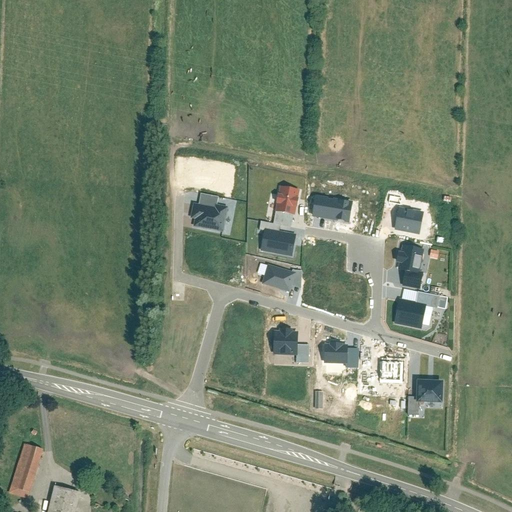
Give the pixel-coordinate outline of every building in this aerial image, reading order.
[(300,193),(281,189),(276,213),(293,216),(295,217),(300,193)] [(202,194),(199,205),(215,209),(216,206),(218,198),(202,194)] [(353,204),(316,197),(312,217),(349,224),(353,204)] [(199,205),(194,204),(191,220),(195,221),(194,226),(222,233),(227,211),(225,207),(216,206),(215,209),(199,205)] [(423,215),(400,210),(396,229),(418,234),(423,215)] [(293,216),(276,213),(274,224),(280,226),(291,228),(293,216)] [(260,230),(264,231),(264,229),(279,232),(280,226),(274,224),(261,222),(260,230)] [(279,232),(264,229),(264,231),(260,251),(292,257),(296,235),(279,232)] [(432,247),(398,241),(394,265),(400,266),(398,273),(419,277),(420,274),(427,275),(432,247)] [(292,272),(268,265),(262,284),(291,293),(292,287),(296,274),(292,272)] [(293,270),(292,272),(296,274),(292,287),(301,290),(303,272),(293,270)] [(417,294),(415,304),(426,306),(425,309),(436,311),(439,298),(417,294)] [(415,304),(398,300),(393,326),(421,331),(425,309),(426,306),(415,304)] [(280,332),(275,332),(274,355),(297,356),(298,345),(298,333),(292,333),(292,330),(280,330),(280,332)] [(309,346),(298,345),(297,356),(297,364),(308,364),(309,346)] [(347,346),(326,345),(325,364),(346,364),(347,349),(347,346)] [(358,349),(347,349),(346,364),(346,368),(357,369),(358,349)] [(402,363),(380,362),(380,383),(401,384),(402,363)] [(443,382),(417,382),(416,398),(416,403),(419,403),(442,404),(443,382)] [(418,416),(419,403),(416,403),(416,398),(409,398),(408,415),(418,416)] [(41,452),(22,446),(8,493),(26,498),(41,452)] [(78,511),(82,497),(55,490),(49,511),(29,511),(23,510),(22,511),(78,511)]
